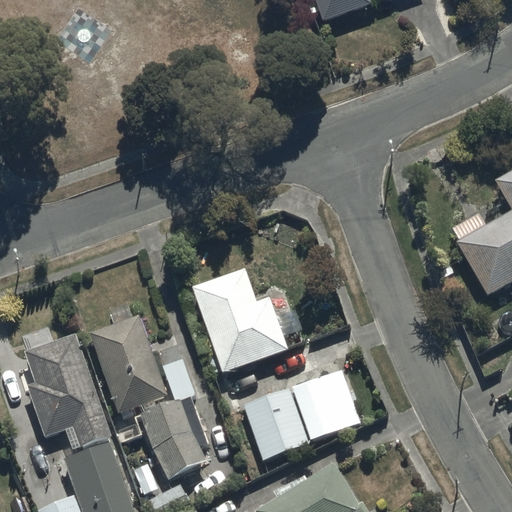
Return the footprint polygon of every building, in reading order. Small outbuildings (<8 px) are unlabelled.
[(311,0),(323,33),(371,16),(365,0),(382,0),(383,2),(388,0),(311,0)] [(508,213),(453,245),(484,299),(511,283),(511,170),(491,183),(508,213)] [(247,267),(191,287),(223,373),(289,349),(270,296),(259,300),(247,267)] [(124,443),(144,435),(136,418),(141,416),(149,433),(168,478),(206,465),(184,402),(196,398),(183,359),(158,367),(140,315),(91,332),(117,416),(113,417),(124,443)] [(78,333),(25,351),(30,367),(15,372),(23,395),(33,392),(52,451),(76,443),(80,455),(57,462),(68,497),(39,506),(41,511),(132,511),(135,511),(78,333)] [(343,369),(243,405),(262,460),(363,424),(343,369)] [(372,511),(365,500),(360,502),(334,459),(245,511),(372,511)] [(197,511),(195,507),(192,508),(181,483),(142,501),(147,511),(197,511)]
